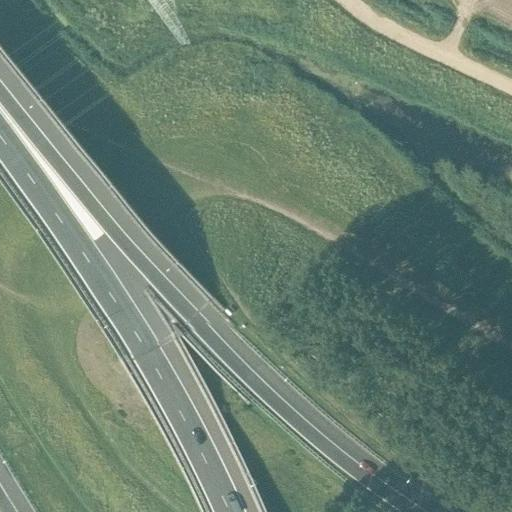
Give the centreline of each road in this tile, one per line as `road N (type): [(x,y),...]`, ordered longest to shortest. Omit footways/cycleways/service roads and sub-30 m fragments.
road 1 (motorway): [(416,511),(327,445),(190,314),(0,81)]
road 2 (motorway): [(227,511),(109,289),(0,129)]
road 3 (unclassified): [(511,92),(340,0)]
